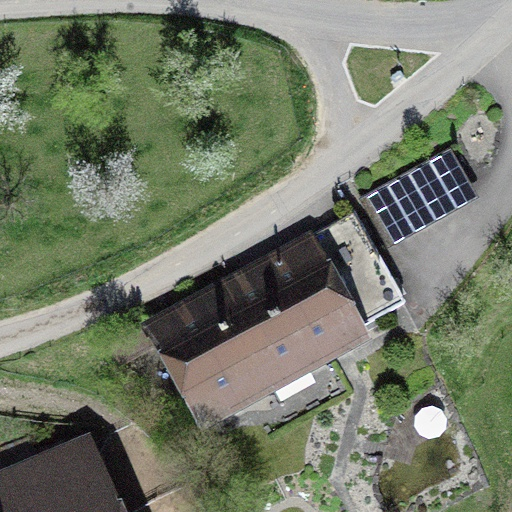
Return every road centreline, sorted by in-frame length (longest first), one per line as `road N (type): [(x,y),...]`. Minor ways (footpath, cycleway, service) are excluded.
road 1 (unclassified): [(352,147),(304,186),(149,279),(0,338)]
road 2 (unclassified): [(495,34),(352,147)]
road 3 (unclassified): [(323,16),(495,34)]
road 4 (tertiary): [(323,16),(329,86),(352,147)]
